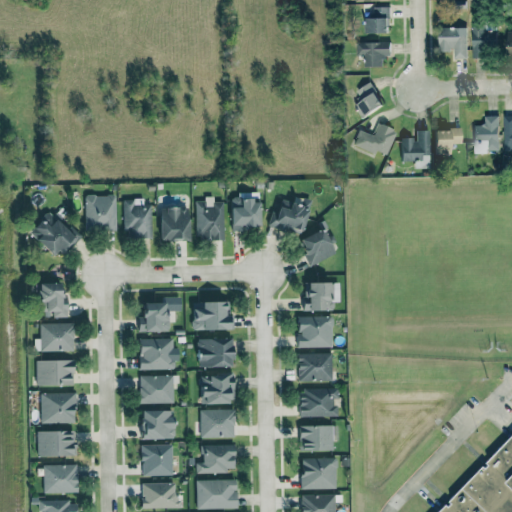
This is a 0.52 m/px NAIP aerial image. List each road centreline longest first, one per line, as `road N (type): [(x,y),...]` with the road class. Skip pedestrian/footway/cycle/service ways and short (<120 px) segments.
road 1 (residential): [(101,271),(264,271),(268,511)]
road 2 (residential): [(107,511),(101,271)]
